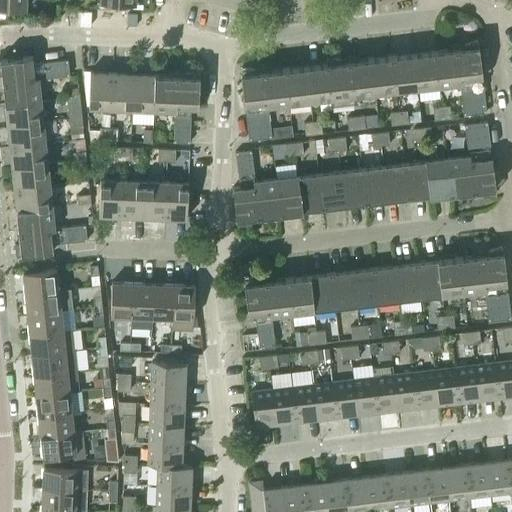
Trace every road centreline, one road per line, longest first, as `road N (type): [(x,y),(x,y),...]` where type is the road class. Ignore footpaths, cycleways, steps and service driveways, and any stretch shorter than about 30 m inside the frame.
road 1 (residential): [(221,249),(511,217)]
road 2 (residential): [(223,463),(511,425)]
road 3 (residential): [(223,47),(417,19),(429,0)]
road 4 (residential): [(223,463),(206,279),(221,249)]
road 5 (residential): [(221,249),(223,47)]
road 6 (residential): [(0,37),(168,38)]
road 7 (residential): [(511,149),(496,17)]
